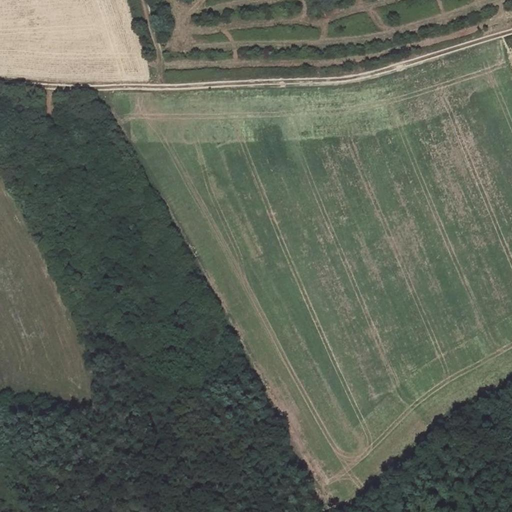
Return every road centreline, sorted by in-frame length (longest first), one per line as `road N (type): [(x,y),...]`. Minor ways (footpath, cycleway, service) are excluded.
road 1 (track): [(511,32),(351,82),(0,81)]
road 2 (track): [(102,87),(287,416)]
